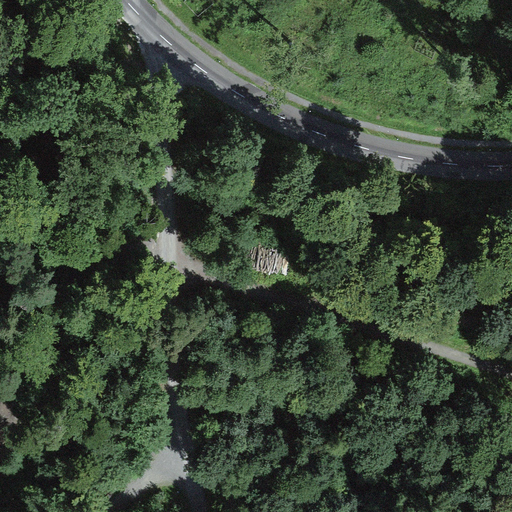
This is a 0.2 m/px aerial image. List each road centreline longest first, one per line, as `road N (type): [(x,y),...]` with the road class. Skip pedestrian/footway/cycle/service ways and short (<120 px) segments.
road 1 (track): [(200,511),(162,248),(157,40)]
road 2 (residential): [(511,168),(426,163),(343,145),(212,78),(157,40),(122,0)]
